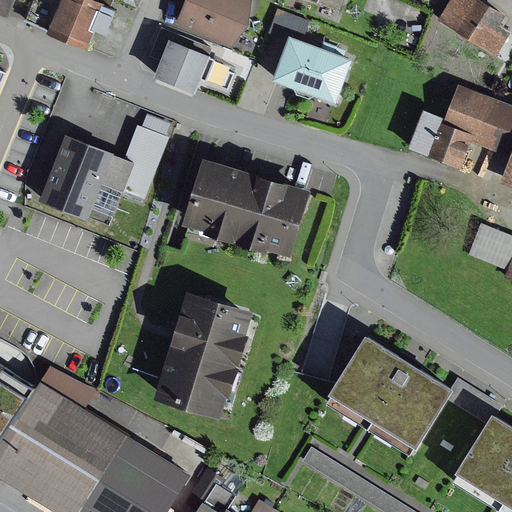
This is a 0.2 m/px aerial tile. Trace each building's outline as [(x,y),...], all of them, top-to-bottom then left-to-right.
[(14,0),(0,0),(0,18),(5,21),(14,0)] [(32,0),(23,23),(47,32),(46,37),(86,54),(93,35),(104,39),(114,14),(110,12),(102,9),(103,6),(87,0),(32,0)] [(87,0),(103,6),(102,9),(110,12),(114,0),(87,0)] [(141,0),(124,0),(123,3),(137,9),(141,0)] [(251,1),(248,0),(185,0),(175,26),(231,49),(248,29),(251,1)] [(345,0),(302,0),(339,14),(345,0)] [(476,0),(450,0),(437,22),(495,58),(510,34),(499,28),(505,17),(476,0)] [(277,11),(268,34),(281,39),(285,30),(304,38),(310,23),(277,11)] [(212,50),(161,29),(149,57),(161,62),(153,81),(194,97),(209,59),(208,59),(212,50)] [(352,63),(288,39),(271,84),(335,107),(352,63)] [(511,152),(511,107),(458,87),(444,120),(441,125),(475,137),(472,144),(510,159),(511,152)] [(407,150),(461,172),(472,144),(475,137),(441,125),(444,120),(424,111),(407,150)] [(147,115),(142,128),(166,137),(171,123),(147,115)] [(125,161),(65,139),(37,204),(86,223),(100,187),(124,196),(125,194),(145,201),(169,138),(166,137),(142,128),(137,126),(125,161)] [(511,152),(510,159),(499,186),(511,190),(511,152)] [(309,194),(202,164),(181,229),(290,261),(309,194)] [(511,236),(481,225),(469,256),(507,272),(504,280),(511,283),(511,236)] [(252,315),(186,295),(152,404),(219,423),(252,315)] [(448,392),(363,340),(326,399),(414,451),(448,400),(452,394),(448,392)] [(0,441),(0,481),(50,511),(168,511),(190,477),(84,412),(96,392),(50,367),(32,394),(0,441)] [(0,441),(32,394),(0,373),(0,441)] [(503,407),(457,378),(448,392),(452,394),(448,400),(487,424),(491,419),(494,421),(503,407)] [(511,511),(511,432),(494,421),(491,419),(453,478),(508,511),(511,511)] [(414,511),(312,448),(303,462),(383,511),(414,511)] [(195,511),(226,511),(236,498),(221,489),(226,480),(208,469),(185,505),(195,511)] [(277,511),(259,500),(251,511),(277,511)]
